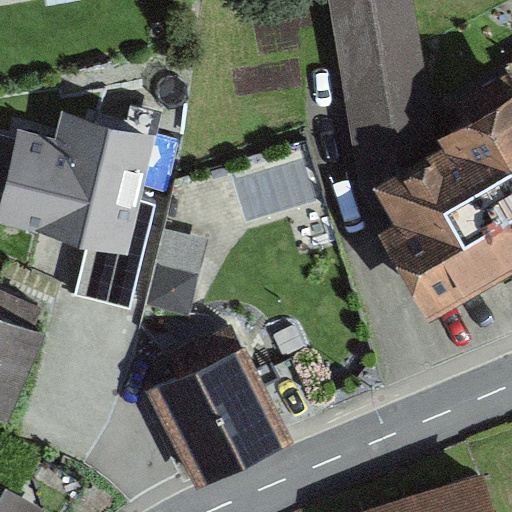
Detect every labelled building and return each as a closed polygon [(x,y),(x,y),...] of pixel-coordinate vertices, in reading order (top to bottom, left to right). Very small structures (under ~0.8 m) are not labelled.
[(339,0),(360,133),(445,120),(426,0),(339,0)] [(511,95),(455,130),(463,144),(397,184),(418,219),(401,229),(449,308),(511,270),(511,95)] [(128,304),(158,198),(132,191),(147,134),(78,115),(69,146),(26,134),(5,207),(92,231),(75,290),(128,304)] [(0,418),(3,420),(43,329),(0,310),(0,418)] [(195,474),(283,433),(240,342),(153,383),(195,474)] [(354,511),(494,511),(481,471),(354,511)] [(0,511),(45,511),(51,503),(0,474),(0,511)]
